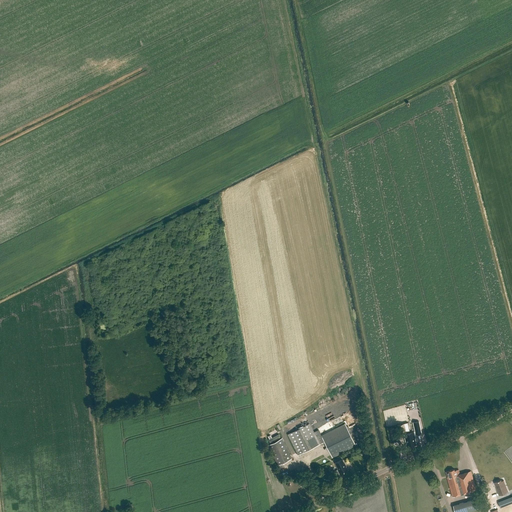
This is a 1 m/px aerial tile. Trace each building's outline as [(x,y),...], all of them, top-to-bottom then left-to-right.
[(419,421),(413,422),(415,434),(421,433),(419,421)] [(410,430),(408,422),(397,425),(399,433),(410,430)] [(309,423),(287,434),(297,455),(324,442),(331,457),(355,445),(344,424),(321,436),(318,430),(313,432),(309,423)] [(412,432),(402,434),(405,447),(414,445),(413,437),(412,432)] [(270,435),(267,436),(270,443),(281,438),(279,433),(271,437),(270,435)] [(267,445),(277,465),(291,458),(281,438),(267,445)] [(344,463),(342,459),(335,462),(338,469),(337,469),(340,474),(348,470),(346,466),(345,463),(344,463)] [(446,471),(448,477),(447,477),(447,478),(448,482),(453,497),(471,491),(476,490),(471,471),(460,474),(458,469),(455,470),(454,469),(446,471)] [(501,479),(494,482),(499,495),(508,492),(503,480),(501,481),(501,479)] [(453,505),(455,511),(466,511),(478,509),(475,498),(453,505)] [(498,508),(508,504),(506,500),(496,504),(498,508)]
